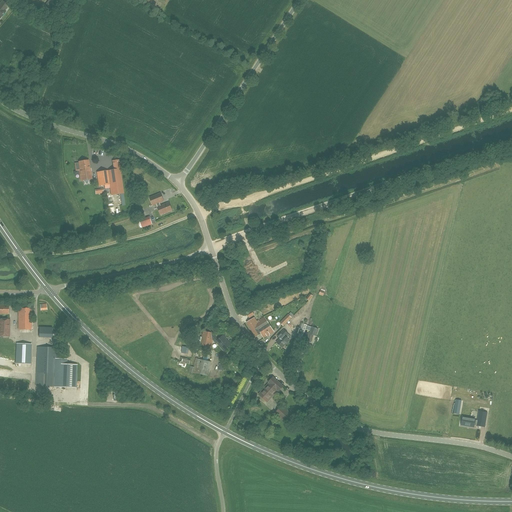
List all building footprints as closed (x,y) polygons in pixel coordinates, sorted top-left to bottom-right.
[(49,0),(45,5),(53,12),(62,0),(49,0)] [(91,172),(90,172),(88,161),(79,162),(80,170),(79,170),(81,181),(92,179),(91,172)] [(108,171),(97,173),(99,186),(110,185),(108,171)] [(161,215),(172,211),(169,203),(161,206),(159,203),(163,201),(160,194),(150,198),(153,206),(156,204),(161,215)] [(140,221),(143,228),(152,225),(150,217),(140,221)] [(0,314),(8,315),(8,305),(0,304),(0,314)] [(31,330),(31,309),(18,308),(18,330),(31,330)] [(252,311),(247,314),(250,319),(255,316),(252,311)] [(289,314),(280,323),(284,326),(294,315),(291,312),(289,315),(289,314)] [(264,338),(274,332),(264,317),(257,322),(255,318),(247,323),(256,337),(261,334),(264,338)] [(0,319),(0,336),(9,336),(9,320),(0,319)] [(302,340),(308,325),(302,323),(299,328),(298,328),(296,333),(300,335),(298,339),(302,340)] [(52,328),(39,327),(39,337),(52,338),(52,328)] [(316,336),(318,329),(312,327),(307,341),(311,343),(313,335),(316,336)] [(282,348),(289,341),(286,337),(288,334),(284,330),(279,335),(281,337),(276,342),(282,348)] [(224,351),(231,345),(223,336),(218,340),(214,335),(214,334),(203,331),(200,346),(211,348),(213,340),(216,344),(217,343),(224,351)] [(16,364),(30,364),(31,344),(17,344),(16,364)] [(37,347),(37,373),(36,386),(56,387),(75,388),(76,365),(66,365),(67,359),(57,359),(58,348),(37,347)] [(200,360),(199,368),(202,369),(201,376),(208,377),(210,361),(200,360)] [(283,386),(273,377),(268,382),(269,383),(259,394),(268,402),(278,391),(278,392),(283,386)] [(275,414),(287,424),(294,416),(282,406),(275,414)] [(485,427),(487,413),(479,412),(477,421),(475,420),(475,419),(462,417),(461,425),(474,427),(474,425),(485,427)]
